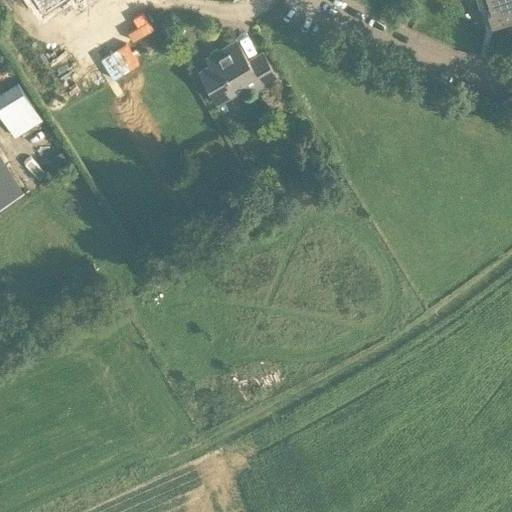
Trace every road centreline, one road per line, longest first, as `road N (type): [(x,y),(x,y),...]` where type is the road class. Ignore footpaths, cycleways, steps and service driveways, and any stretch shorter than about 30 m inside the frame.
road 1 (track): [(511,257),(408,332),(181,453)]
road 2 (unclassified): [(511,91),(433,67),(306,0)]
